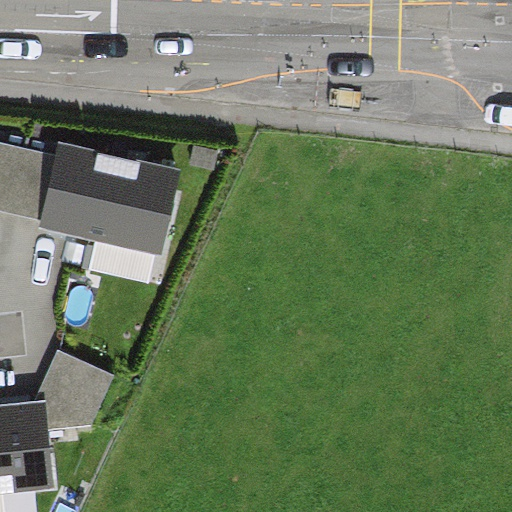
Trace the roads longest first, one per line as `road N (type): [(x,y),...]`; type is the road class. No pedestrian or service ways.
road 1 (secondary): [(162,19),(285,53),(511,56)]
road 2 (secondary): [(0,13),(162,19)]
